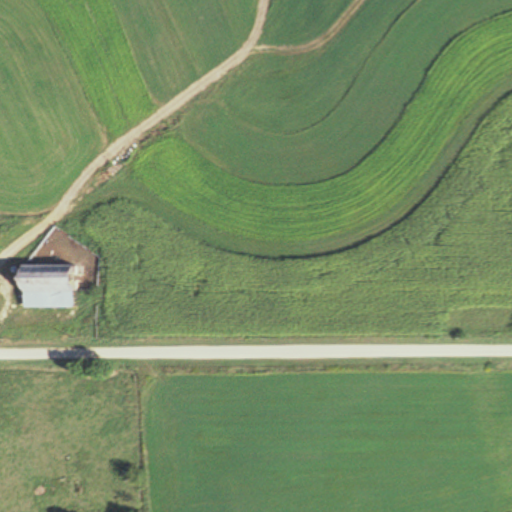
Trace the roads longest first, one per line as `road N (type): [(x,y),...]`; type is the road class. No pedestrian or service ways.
road 1 (residential): [(511,349),(0,350)]
road 2 (track): [(0,264),(177,106),(246,63),(303,60),(361,0)]
